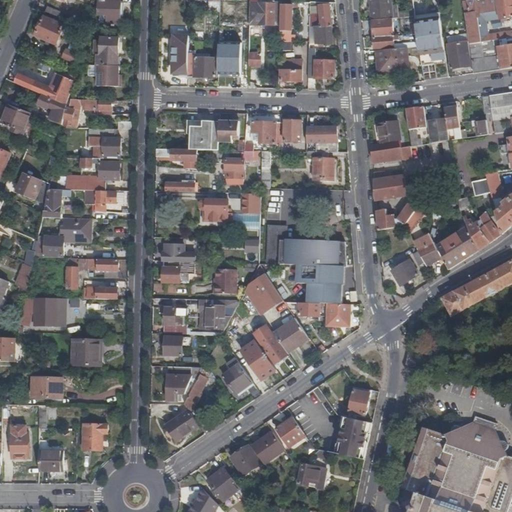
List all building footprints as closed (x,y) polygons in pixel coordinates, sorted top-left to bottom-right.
[(121,2),(121,0),(101,0),(101,1),(100,1),(100,11),(101,11),(109,12),(108,24),(108,26),(122,26),(122,2),(121,2)] [(220,1),(208,0),(209,12),(220,12),(220,1)] [(393,17),(391,0),(370,0),(372,19),(393,17)] [(505,39),(511,38),(511,32),(511,31),(501,33),(500,26),(497,26),(496,21),(487,22),(486,16),(500,15),(500,20),(511,17),(511,0),(473,0),(467,1),(469,14),(476,13),(480,33),(468,35),(469,45),(481,43),(487,42),(505,39)] [(259,1),(250,1),(250,2),(250,13),(250,25),(275,25),(275,4),(259,3),(259,1)] [(467,1),(463,2),(468,35),(480,33),(476,13),(469,14),(467,1)] [(250,13),(250,2),(221,2),(221,10),(234,10),(234,12),(250,13)] [(297,7),(297,2),(280,2),(280,5),(282,5),(281,31),(292,31),(293,7),(297,7)] [(321,27),(315,27),(316,44),(333,45),(331,6),(320,6),(320,13),(318,13),(318,15),(321,16),(321,27)] [(60,12),(49,7),(46,13),(57,18),(60,12)] [(437,63),(439,79),(449,77),(439,12),(415,17),(417,34),(419,43),(419,47),(422,66),(434,64),(434,60),(437,59),(437,63)] [(249,25),(250,13),(241,13),(241,24),(249,25)] [(65,26),(44,17),(36,35),(57,44),(65,26)] [(393,19),(372,21),(374,38),(375,49),(395,48),(395,45),(394,40),(399,40),(399,36),(394,37),(393,19)] [(189,53),(189,37),(175,36),(174,74),(181,74),(189,74),(189,53)] [(97,65),(118,66),(119,55),(115,55),(116,49),(119,49),(119,38),(102,37),(102,40),(101,54),(98,54),(97,65)] [(472,61),(474,74),(511,68),(511,38),(505,39),(506,46),(498,47),(498,54),(494,54),(495,58),(489,59),(472,61)] [(293,51),(293,42),(282,42),(282,51),(293,51)] [(448,45),(449,52),(469,49),(468,42),(448,45)] [(470,50),(472,61),(489,59),(487,42),(481,43),(481,49),(470,50)] [(71,45),(69,51),(77,54),(79,49),(71,45)] [(221,45),(220,76),(244,76),(245,46),(221,45)] [(396,49),(377,51),(380,74),(410,71),(408,48),(396,49)] [(77,54),(69,51),(67,49),(63,58),(74,62),(78,55),(77,54)] [(315,61),(315,49),(309,49),(308,79),(334,80),(335,62),(315,61)] [(449,52),(451,63),(453,62),(453,66),(451,66),(452,69),(471,67),(469,49),(449,52)] [(198,54),(189,53),(189,74),(189,77),(217,78),(217,59),(197,58),(198,54)] [(249,54),(249,68),(260,68),(260,60),(257,60),(257,54),(249,54)] [(279,60),(279,71),(281,71),(281,82),(302,83),(303,61),(279,60)] [(96,65),(96,76),(96,84),(120,84),(120,71),(118,71),(118,66),(97,65),(96,65)] [(57,75),(47,97),(52,99),(68,105),(69,99),(71,94),(74,82),(57,75)] [(20,76),(17,84),(41,94),(43,90),(34,86),(35,83),(20,76)] [(511,93),(490,97),(492,113),(495,134),(500,133),(498,120),(511,118),(511,93)] [(48,120),(63,126),(63,125),(68,105),(52,99),(47,97),(43,95),(38,106),(48,110),(48,108),(54,110),(52,115),(50,114),(48,120)] [(485,114),(486,114),(492,113),(490,97),(482,98),(485,114)] [(476,128),(478,137),(489,135),(486,114),(485,114),(482,98),(462,101),(464,117),(474,116),(481,115),(481,121),(476,122),(476,121),(475,122),(473,122),(473,127),(476,127),(476,128)] [(68,105),(63,125),(77,127),(81,104),(78,104),(78,99),(69,99),(68,105)] [(112,100),(96,100),(95,112),(112,113),(112,100)] [(32,113),(9,105),(2,124),(13,128),(11,131),(23,136),(32,113)] [(406,109),(412,147),(424,145),(423,140),(418,141),(416,129),(427,128),(424,107),(406,109)] [(445,110),(447,120),(448,130),(457,129),(458,140),(462,139),(461,129),(457,108),(445,110)] [(429,122),(432,144),(444,142),(450,141),(448,130),(447,120),(429,122)] [(199,128),(199,121),(188,121),(187,135),(191,135),(192,128),(199,128)] [(198,150),(210,150),(219,151),(220,122),(199,121),(199,128),(192,128),(191,135),(191,150),(198,150)] [(220,122),(219,151),(227,151),(227,143),(232,143),(232,136),(239,136),(240,122),(220,121),(220,122)] [(303,122),(285,121),(285,143),(302,143),(303,122)] [(277,131),(277,123),(253,122),(253,133),(263,134),(262,144),(276,145),(277,131)] [(373,145),(373,153),(387,151),(386,142),(401,140),(398,122),(380,124),(382,143),(373,145)] [(337,127),(307,128),(307,144),(338,142),(337,127)] [(113,129),(104,129),(104,138),(89,138),(89,146),(104,147),(103,159),(121,160),(121,138),(113,138),(113,129)] [(511,138),(509,139),(510,145),(501,146),(502,155),(511,154),(511,162),(511,138)] [(450,141),(444,142),(448,170),(454,169),(450,141)] [(373,153),(374,164),(413,158),(412,147),(387,151),(373,153)] [(0,149),(0,177),(1,178),(11,154),(0,149)] [(190,161),(190,169),(197,170),(198,150),(191,150),(173,150),(173,161),(186,161),(190,161)] [(226,178),(227,178),(226,183),(243,184),(243,178),(244,178),(244,160),(241,160),(241,153),(229,152),(228,160),(226,160),(226,170),(223,170),(223,173),(226,173),(226,178)] [(262,152),(261,189),(266,189),(270,189),(271,152),(262,152)] [(329,159),(329,153),(308,153),(308,159),(314,159),(313,180),(334,181),(335,160),(329,159)] [(65,190),(71,190),(86,191),(96,191),(106,191),(106,180),(120,180),(121,163),(101,163),(102,159),(82,159),(81,168),(92,168),(93,164),(101,164),(100,178),(66,177),(65,190)] [(375,173),(377,201),(407,196),(405,176),(386,179),(385,172),(375,173)] [(488,179),(491,193),(494,203),(494,204),(501,202),(500,198),(503,197),(497,172),(486,173),(488,179)] [(43,181),(25,173),(17,193),(35,201),(43,181)] [(52,177),(49,190),(55,190),(58,178),(52,177)] [(472,182),(475,196),(491,193),(488,179),(472,182)] [(167,183),(167,192),(195,193),(195,181),(183,181),(183,183),(167,183)] [(44,213),(43,218),(61,218),(62,197),(71,197),(71,190),(65,190),(55,190),(49,190),(45,205),(44,213)] [(96,191),(86,191),(86,204),(96,205),(96,191)] [(98,203),(116,203),(116,193),(98,192),(98,203)] [(116,203),(130,204),(130,193),(116,193),(116,203)] [(497,216),(502,235),(511,226),(511,194),(511,193),(506,198),(508,200),(503,205),(504,206),(496,213),(497,216)] [(261,194),(247,194),(246,212),(261,213),(261,194)] [(459,200),(460,207),(470,204),(467,198),(459,200)] [(211,222),(218,222),(218,220),(228,220),(229,201),(207,200),(207,203),(206,202),(205,204),(205,208),(206,209),(207,209),(206,219),(211,219),(211,222)] [(379,231),(406,227),(411,220),(417,211),(415,204),(409,205),(398,220),(395,219),(395,215),(388,216),(387,210),(378,211),(379,231)] [(411,220),(406,227),(408,230),(410,233),(424,212),(417,211),(411,220)] [(232,229),(260,230),(260,228),(260,215),(233,214),(232,229)] [(481,229),(490,244),(502,235),(497,216),(478,222),(481,229)] [(474,241),(480,251),(490,244),(481,229),(478,222),(473,225),(471,220),(468,221),(466,217),(463,218),(468,228),(474,241)] [(43,218),(41,226),(62,226),(62,218),(61,218),(43,218)] [(91,219),(65,218),(64,241),(90,242),(91,219)] [(288,225),(269,224),(267,261),(286,262),(288,237),(288,225)] [(436,247),(441,257),(442,258),(449,270),(480,251),(474,241),(468,228),(436,247)] [(37,243),(34,258),(45,258),(45,256),(64,257),(64,255),(68,255),(69,248),(64,248),(64,237),(62,237),(62,233),(50,233),(50,237),(46,237),(46,244),(37,243)] [(429,234),(414,242),(418,249),(433,242),(429,234)] [(346,241),(288,237),(286,262),(286,266),(298,267),(298,283),(309,284),(309,302),(346,303),(348,265),(346,241)] [(259,240),(246,239),(246,252),(259,253),(259,240)] [(433,242),(418,249),(419,251),(424,260),(427,265),(440,258),(441,257),(433,242)] [(163,262),(184,263),(185,246),(164,246),(163,262)] [(424,260),(419,251),(414,254),(419,262),(424,260)] [(79,259),(68,259),(68,289),(78,289),(79,259)] [(119,260),(88,259),(88,270),(98,270),(106,271),(109,271),(118,271),(119,260)] [(400,262),(402,265),(392,271),(401,286),(418,275),(410,261),(405,264),(403,260),(400,262)] [(511,262),(444,299),(453,317),(511,285),(511,262)] [(15,285),(27,291),(32,267),(23,264),(15,285)] [(195,269),(181,269),(170,269),(164,268),(163,283),(189,284),(189,275),(195,275),(195,269)] [(216,270),(216,285),(215,295),(235,295),(235,271),(216,270)] [(266,275),(253,283),(271,309),(283,300),(266,275)] [(0,306),(10,283),(0,279),(0,306)] [(248,287),(246,291),(262,315),(271,309),(253,283),(248,287)] [(155,292),(164,293),(164,284),(155,284),(155,292)] [(87,299),(118,300),(118,289),(98,288),(98,289),(88,289),(87,299)] [(53,299),(37,298),(36,321),(52,321),(52,312),(53,299)] [(323,304),(300,304),(300,316),(312,317),(312,320),(319,321),(319,317),(320,317),(320,307),(323,307),(323,304)] [(350,323),(351,305),(349,305),(334,304),(328,304),(328,326),(337,326),(337,327),(350,327),(350,325),(348,325),(348,323),(350,323)] [(224,307),(220,307),(202,307),(201,329),(224,330),(224,307)] [(165,308),(165,335),(187,335),(188,326),(178,326),(178,318),(188,317),(188,309),(165,308)] [(52,321),(52,323),(60,324),(61,312),(52,312),(52,321)] [(224,332),(223,333),(225,337),(228,336),(236,349),(249,340),(236,319),(231,322),(233,325),(224,332)] [(297,320),(275,334),(286,351),(308,337),(297,320)] [(267,326),(254,334),(274,363),(286,355),(267,326)] [(191,338),(165,337),(164,356),(182,357),(183,346),(190,347),(191,338)] [(308,337),(286,351),(288,354),(310,340),(308,337)] [(0,361),(14,362),(15,343),(15,339),(0,338),(0,361)] [(100,357),(101,341),(74,340),(74,365),(101,366),(101,357),(100,357)] [(406,369),(420,372),(423,356),(410,353),(406,369)] [(286,355),(274,363),(276,366),(288,358),(286,355)] [(253,382),(240,364),(224,375),(236,394),(253,382)] [(192,368),(169,367),(167,401),(177,401),(178,401),(178,394),(182,394),(186,394),(194,375),(191,375),(192,368)] [(185,405),(189,410),(190,413),(192,411),(193,408),(196,402),(197,403),(202,393),(201,393),(208,379),(201,375),(185,405)] [(61,379),(33,378),(33,398),(63,399),(63,389),(60,389),(61,379)] [(373,391),(356,388),(350,415),(358,417),(358,415),(368,416),(373,391)] [(177,442),(200,426),(190,413),(189,410),(166,426),(177,442)] [(13,414),(2,414),(2,429),(13,430),(13,459),(29,460),(30,434),(27,434),(27,427),(22,427),(22,421),(13,421),(13,414)] [(276,428),(278,430),(295,419),(293,416),(276,428)] [(412,511),(509,511),(511,508),(511,507),(511,457),(508,450),(509,450),(509,449),(510,448),(511,447),(511,445),(511,443),(510,442),(509,442),(507,441),(506,441),(505,441),(504,442),(498,429),(499,427),(500,423),(479,416),(476,422),(465,427),(464,427),(463,426),(463,425),(461,425),(459,425),(458,425),(456,426),(456,427),(456,428),(455,429),(455,430),(455,432),(450,434),(449,435),(445,433),(443,433),(441,427),(437,420),(432,423),(419,429),(417,430),(422,441),(415,461),(406,486),(409,486),(409,488),(416,503),(412,505),(414,510),(413,511),(412,511)] [(337,454),(366,461),(368,448),(363,448),(364,441),(370,442),(373,424),(345,418),(341,437),(343,437),(350,439),(349,445),(342,444),(339,443),(337,454)] [(300,444),(308,438),(295,419),(278,430),(289,446),(297,440),(300,444)] [(107,434),(107,425),(84,424),(83,451),(102,451),(103,434),(107,434)] [(254,447),(266,465),(287,451),(275,434),(254,447)] [(251,447),(233,459),(245,477),(263,465),(251,447)] [(64,452),(39,452),(39,472),(64,473),(64,452)] [(300,485),(319,489),(322,469),(304,465),(300,485)] [(242,490),(226,468),(209,481),(226,502),(242,490)] [(213,507),(200,499),(191,511),(215,511),(216,511),(213,507)]
